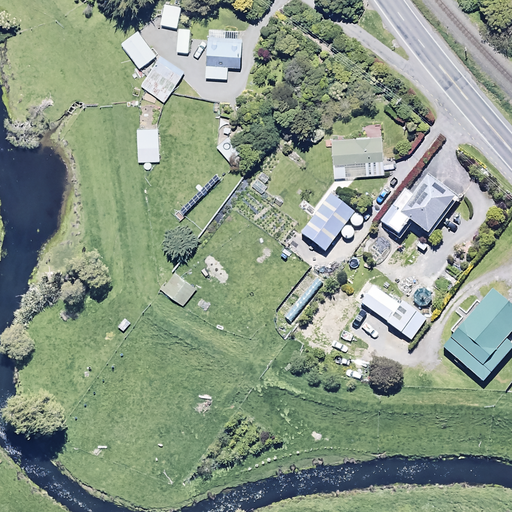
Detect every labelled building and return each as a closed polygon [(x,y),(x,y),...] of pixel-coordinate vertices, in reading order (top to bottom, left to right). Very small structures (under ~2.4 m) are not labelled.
[(180,7),(164,3),(159,24),(176,27),(180,7)] [(239,32),(207,30),(204,77),(226,78),(227,66),(236,67),(239,32)] [(155,55),(137,31),(120,44),(138,67),(155,55)] [(181,76),(158,60),(141,85),(164,101),(181,76)] [(157,128),(136,128),(137,161),(165,160),(164,148),(157,148),(157,128)] [(383,175),(381,137),(331,140),(333,177),(383,175)] [(456,197),(428,175),(411,195),(404,190),(379,222),(396,235),(407,221),(425,235),(456,197)] [(354,212),(330,194),(300,234),(324,252),(354,212)] [(453,280),(445,272),(435,284),(444,291),(453,280)] [(195,288),(174,273),(161,290),(183,305),(195,288)] [(405,281),(397,288),(405,296),(412,290),(405,281)] [(399,305),(371,286),(360,304),(386,321),(385,323),(410,340),(425,318),(401,302),(399,305)] [(511,322),(511,301),(496,287),(442,349),(484,385),(511,352),(511,344),(501,335),(511,322)]
